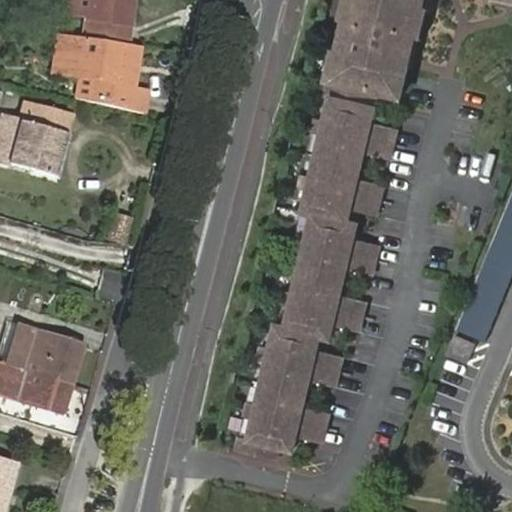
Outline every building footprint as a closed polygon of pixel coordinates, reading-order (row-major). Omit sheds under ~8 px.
[(131,19),(133,0),(71,0),(70,11),(131,19)] [(511,0),(351,0),(340,49),(333,79),(401,95),(423,0),(511,0)] [(69,33),(59,32),(54,70),(62,72),(69,33)] [(131,110),(142,44),(135,44),(69,33),(62,72),(95,77),(107,78),(103,103),(110,104),(131,110)] [(95,77),(92,100),(103,103),(107,78),(95,77)] [(145,112),(149,89),(135,87),(131,110),(145,112)] [(7,114),(0,136),(0,158),(58,176),(70,134),(46,127),(52,103),(27,95),(20,118),(7,114)] [(372,115),(320,103),(319,109),(329,112),(319,155),(308,153),(306,159),(305,165),(316,168),(311,190),(306,212),(295,209),(293,215),(304,218),(303,224),(313,226),(308,249),(303,270),(292,268),(289,280),(300,283),(295,305),(290,327),(279,324),(278,330),(267,328),(265,334),(276,337),(271,359),(259,408),(248,406),(247,412),(246,419),(256,422),(252,437),(242,434),(237,454),(276,463),(280,450),(292,453),(294,444),(300,440),(320,445),(324,430),(327,415),(306,411),(303,406),(305,397),(307,388),(313,385),(333,389),(337,375),(340,360),(320,355),(317,350),(319,340),(329,343),(331,333),(336,330),(357,335),(364,305),(343,301),(340,295),(342,286),(344,277),(349,274),(370,279),(374,264),(377,249),(356,245),(353,239),(355,230),(346,227),(348,218),(353,215),(373,220),(377,205),(381,190),(360,185),(356,180),(359,171),(361,162),(366,159),(387,164),(393,134),(373,129),(370,124),(372,115)] [(511,203),(459,333),(487,344),(511,281),(511,203)] [(113,211),(106,235),(123,239),(129,216),(113,211)] [(0,354),(0,359),(1,359),(11,363),(24,325),(11,321),(0,354)] [(11,363),(75,383),(87,346),(24,325),(11,363)] [(457,335),(448,354),(470,364),(478,344),(457,335)] [(0,393),(65,414),(75,383),(11,363),(1,359),(0,363),(0,393)] [(0,511),(5,511),(21,464),(0,456),(0,511)]
